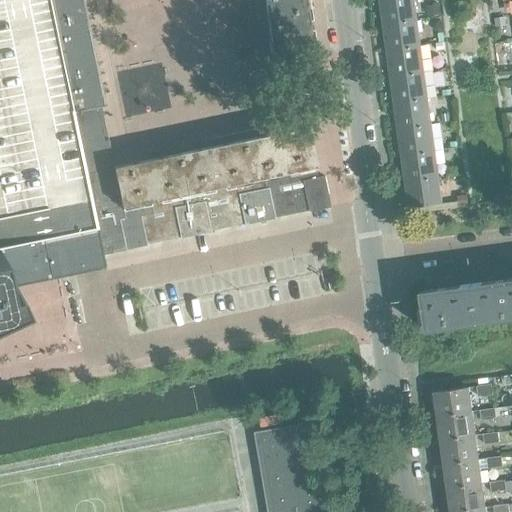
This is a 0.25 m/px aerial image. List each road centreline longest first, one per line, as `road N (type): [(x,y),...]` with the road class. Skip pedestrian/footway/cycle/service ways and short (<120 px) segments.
road 1 (residential): [(375,257),(344,0)]
road 2 (residential): [(409,511),(375,257)]
road 3 (residential): [(375,257),(511,240)]
